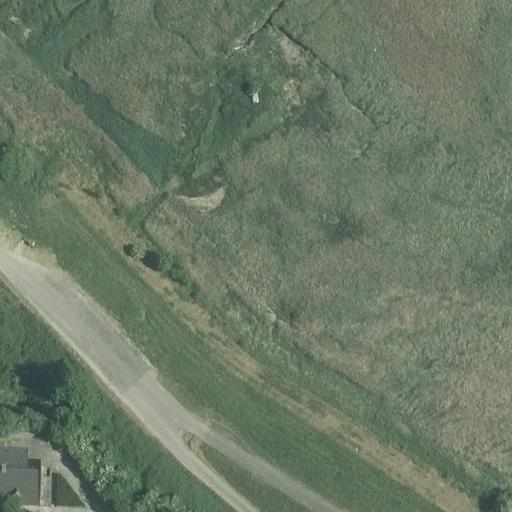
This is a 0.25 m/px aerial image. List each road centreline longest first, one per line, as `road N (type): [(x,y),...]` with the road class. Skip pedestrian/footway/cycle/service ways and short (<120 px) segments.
road 1 (unclassified): [(326,511),(171,409),(130,401)]
road 2 (unclassified): [(130,401),(0,261)]
road 3 (unclassified): [(245,511),(130,401)]
